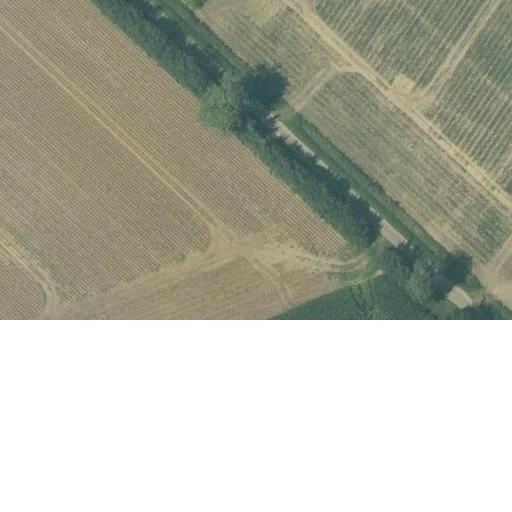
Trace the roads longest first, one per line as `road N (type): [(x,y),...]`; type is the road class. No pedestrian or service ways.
road 1 (unclassified): [(134,0),(511,352)]
road 2 (track): [(397,246),(511,133)]
